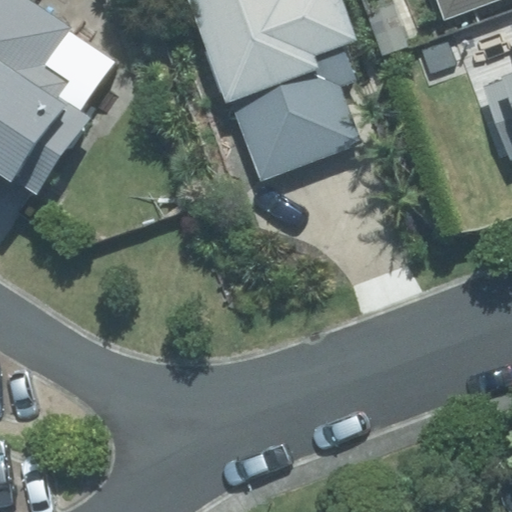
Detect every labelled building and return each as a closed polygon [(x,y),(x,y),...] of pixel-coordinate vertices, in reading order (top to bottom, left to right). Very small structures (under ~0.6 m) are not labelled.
[(0,0),(0,76),(50,0),(0,0)] [(87,86),(94,75),(73,60),(96,25),(58,0),(50,0),(0,76),(0,142),(77,193),(109,144),(94,135),(115,104),(87,86)] [(204,0),(274,190),(378,152),(354,88),(387,76),(358,0),(204,0)] [(511,0),(450,0),(460,27),(511,8),(511,0)] [(511,84),(498,90),(511,128),(511,84)]
